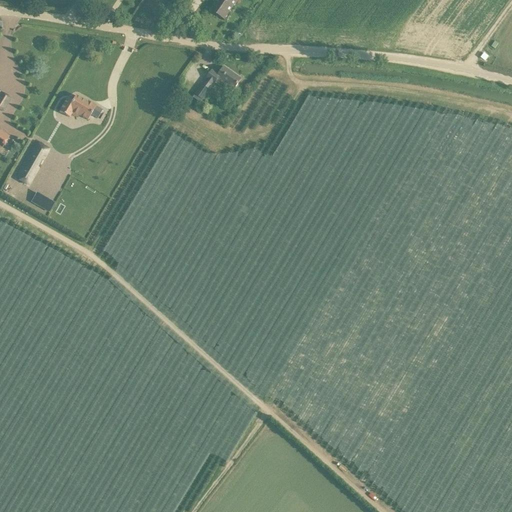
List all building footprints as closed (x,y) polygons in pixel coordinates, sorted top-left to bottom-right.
[(237,0),(217,0),(210,10),(224,19),(237,0)] [(230,95),(231,93),(235,88),(241,79),(224,67),(218,75),(212,71),(213,70),(206,79),(207,79),(194,98),(202,103),(214,85),(230,95)] [(2,94),(0,97),(0,109),(2,111),(9,99),(2,94)] [(67,99),(59,112),(69,118),(71,115),(78,118),(79,116),(88,120),(91,115),(98,119),(102,111),(95,107),(96,106),(87,101),(86,102),(75,96),(72,102),(67,99)] [(0,147),(2,148),(9,137),(0,131),(0,147)] [(43,155),(33,150),(17,179),(28,185),(38,168),(36,167),(43,155)]
